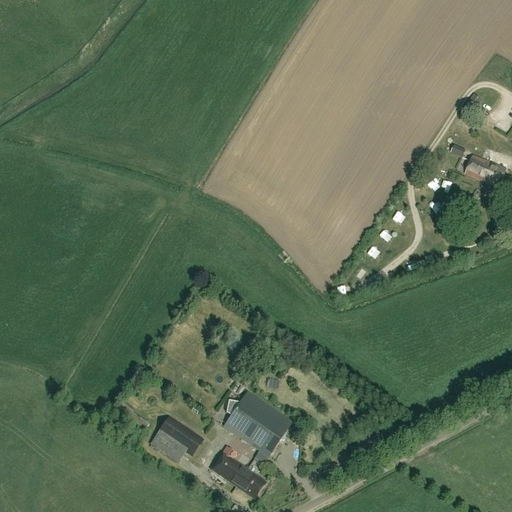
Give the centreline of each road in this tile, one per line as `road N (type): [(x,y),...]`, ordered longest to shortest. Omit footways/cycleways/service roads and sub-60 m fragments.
road 1 (unclassified): [(301,511),(511,397)]
road 2 (track): [(511,94),(486,83),(468,92),(409,188)]
